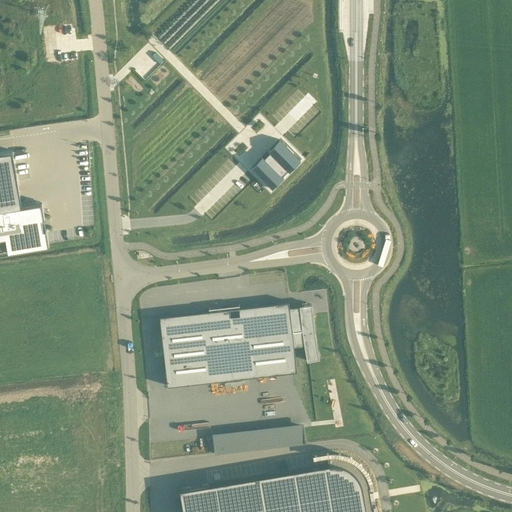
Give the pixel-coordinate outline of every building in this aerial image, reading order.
[(251,167),(272,188),(271,186),(281,176),(283,178),(283,177),(281,175),(287,170),(289,172),(290,171),(288,169),(298,159),(300,161),(300,160),(279,139),(278,140),(280,141),(270,152),(268,150),(269,152),(264,158),(262,156),(261,157),(263,158),(253,168),(251,167)] [(44,218),(41,202),(21,206),(12,150),(0,152),(0,251),(48,244),(46,229),(43,229),(42,218),(44,218)] [(288,301),(160,316),(168,386),(296,371),(294,346),(305,345),(307,361),(319,358),(316,342),(315,331),(312,303),(307,304),(306,302),(302,303),(302,305),(289,306),(288,301)] [(201,448),(213,448),(214,437),(201,437),(201,448)] [(209,484),(180,489),(184,511),(376,511),(375,506),(374,506),(374,507),(366,508),(365,501),(374,500),(373,493),(363,494),(362,488),(370,486),(371,486),(371,487),(372,486),(372,484),(371,481),(370,478),(368,475),(367,473),(366,470),(364,467),(361,465),(360,464),(357,461),(355,459),(352,458),(350,457),(347,455),(343,454),(340,454),(338,453),(335,453),(331,453),(328,453),(326,454),(326,455),(327,455),(328,463),(209,483),(209,484)]
